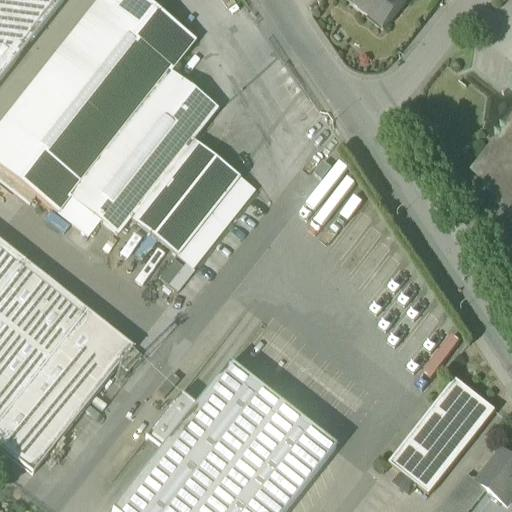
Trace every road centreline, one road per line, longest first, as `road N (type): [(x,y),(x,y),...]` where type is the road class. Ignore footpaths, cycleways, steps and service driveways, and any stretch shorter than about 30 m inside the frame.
road 1 (unclassified): [(371,138),(511,342)]
road 2 (unclassified): [(371,138),(481,0)]
road 3 (unclassified): [(277,0),(371,138)]
